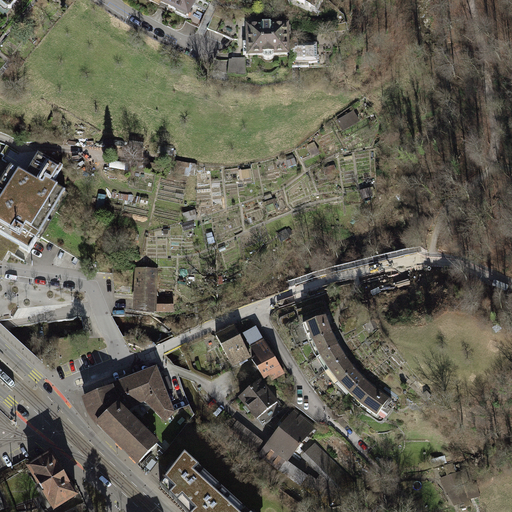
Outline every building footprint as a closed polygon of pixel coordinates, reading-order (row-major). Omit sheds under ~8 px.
[(150,0),(168,8),(171,0),(150,0)] [(171,0),(168,8),(189,18),(197,0),(171,0)] [(291,0),(312,9),(315,0),(291,0)] [(290,25),(247,26),(248,42),(243,45),(243,56),(262,56),(263,59),(265,61),(268,62),(271,61),(273,59),(274,56),(290,56),(290,25)] [(293,42),(292,44),(292,69),(310,68),(309,64),(326,64),(326,46),(298,46),(298,43),(296,42),(295,41),(293,42)] [(245,60),(229,59),(229,76),(246,77),(245,60)] [(353,110),(337,122),(344,131),(360,119),(353,110)] [(0,179),(0,236),(18,247),(27,252),(63,191),(57,188),(50,184),(60,167),(50,161),(36,153),(23,174),(18,171),(8,165),(0,179)] [(238,182),(254,180),(252,170),(237,171),(238,182)] [(18,247),(0,236),(0,262),(0,263),(7,251),(13,255),(18,247)] [(156,271),(136,270),(135,311),(173,312),(173,297),(165,297),(165,300),(155,300),(156,271)] [(332,333),(325,316),(303,324),(310,342),(312,341),(332,333)] [(233,327),(216,336),(222,347),(229,343),(234,352),(244,347),(233,327)] [(254,327),(242,334),(248,345),(260,338),(254,327)] [(338,345),(332,333),(312,341),(320,355),(338,345)] [(261,378),(279,368),(261,339),(249,347),(255,357),(250,359),(261,378)] [(249,356),(244,347),(234,352),(229,343),(222,347),(232,366),(238,362),(239,365),(246,361),(245,358),(249,356)] [(346,357),(338,345),(320,355),(328,369),(346,357)] [(354,368),(346,357),(328,369),(338,382),(354,368)] [(364,379),(354,368),(338,382),(349,394),(364,379)] [(157,371),(86,398),(88,405),(91,411),(95,418),(100,423),(98,426),(102,430),(105,428),(140,462),(156,446),(157,443),(119,406),(147,395),(150,400),(147,402),(165,421),(173,413),(157,371)] [(374,388),(364,379),(349,394),(361,406),(374,388)] [(263,426),(283,410),(260,381),(240,398),(263,426)] [(377,391),(374,388),(361,406),(360,407),(368,413),(370,411),(376,416),(380,412),(386,416),(391,410),(387,406),(396,395),(382,385),(377,391)] [(258,438),(250,449),(280,471),(287,462),(307,436),(309,437),(317,428),(296,412),(294,414),(291,412),(288,414),(292,417),(291,418),(285,414),(274,429),(279,432),(268,446),(258,438)] [(339,417),(333,420),(341,427),(345,423),(339,417)] [(250,449),(258,438),(238,422),(230,433),(250,449)] [(355,487),(315,446),(304,457),(345,497),(355,487)] [(50,448),(24,463),(52,509),(77,493),(50,448)] [(160,485),(184,509),(213,480),(185,454),(175,466),(172,463),(164,473),(167,476),(160,485)] [(287,462),(280,471),(301,486),(307,477),(287,462)] [(457,472),(439,480),(450,508),(468,500),(457,472)] [(225,511),(237,501),(213,480),(184,509),(186,511),(225,511)] [(253,511),(252,511),(248,511),(237,501),(225,511),(253,511)]
